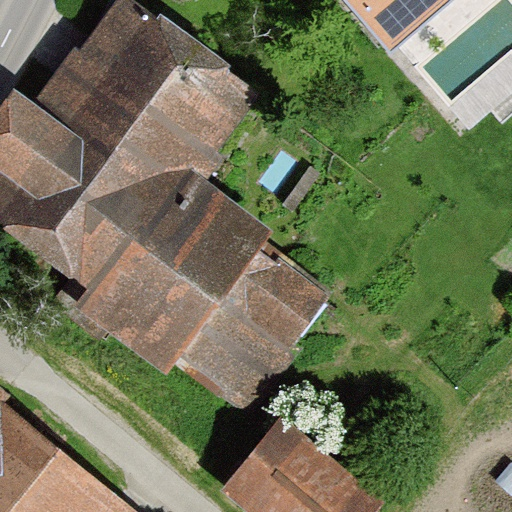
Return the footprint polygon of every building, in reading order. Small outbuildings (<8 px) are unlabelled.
[(243,70),(142,0),(128,0),(99,42),(57,102),(20,154),(0,182),(0,217),(256,396),(325,297),(245,241),(262,218),(180,161),(243,70)] [(359,0),(405,51),(463,0),(359,0)] [(40,91),(22,78),(0,110),(0,139),(20,154),(57,102),(40,91)] [(158,511),(0,380),(0,511),(158,511)] [(398,511),(410,498),(301,411),(239,489),(267,511),(398,511)]
